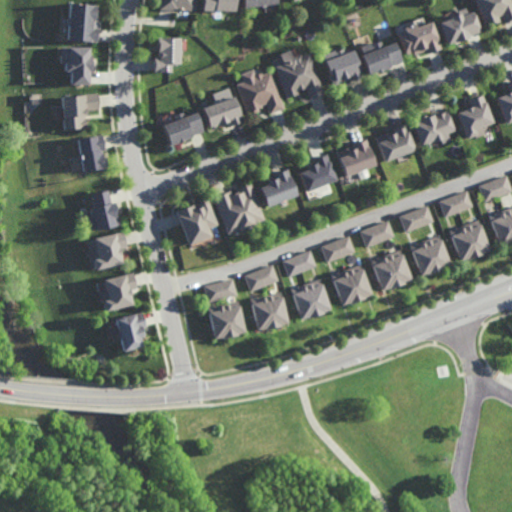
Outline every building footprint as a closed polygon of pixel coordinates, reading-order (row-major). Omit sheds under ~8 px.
[(194,0),(193,11),(175,10),(175,11),(156,9),(156,0),(194,0)] [(234,0),(234,11),(200,11),(200,0),(234,0)] [(265,7),(257,8),(256,6),(242,8),(240,0),(273,0),(274,4),(264,5),(265,7)] [(510,0),(511,4),(511,19),(511,20),(511,21),(503,24),(500,16),(497,17),(498,22),(487,26),(486,25),(483,26),(473,0),(510,0)] [(75,5),(90,6),(90,9),(92,10),(92,14),(90,14),(90,16),(92,16),(91,43),(59,41),(62,4),(66,5),(66,3),(71,4),(75,4),(75,5)] [(478,32),(466,37),(466,38),(452,43),(444,46),(436,23),(448,19),(447,18),(457,14),(458,17),(470,12),(478,32)] [(439,49),(425,55),(423,51),(411,56),(410,53),(403,56),(395,35),(401,32),(400,29),(411,24),(413,28),(428,22),(439,49)] [(177,49),(180,49),(180,57),(177,57),(177,65),(167,65),(167,74),(150,74),(150,58),(154,58),(154,53),(153,53),(153,44),(152,44),(152,38),(177,38),(177,49)] [(380,48),(391,43),(398,63),(386,67),(387,69),(379,72),(372,75),(372,74),(364,77),(356,57),(359,55),(357,48),(369,43),(369,45),(378,42),(380,48)] [(63,48),(84,48),(84,57),(84,63),(86,63),(88,66),(88,70),(86,72),(86,73),(83,73),(83,87),(64,87),(64,74),(58,74),(58,65),(55,65),(55,48),(63,48)] [(341,54),(351,51),(360,78),(346,83),(345,82),(330,87),(327,78),(325,79),(319,63),(320,62),(318,56),(321,54),(321,53),(329,50),(329,52),(331,51),(331,53),(339,50),(341,54)] [(305,101),(301,89),(292,92),(293,95),(282,100),(269,68),(287,61),(286,59),(296,55),(297,58),(305,55),(320,95),(305,101)] [(281,110),(268,114),(265,104),(260,106),(261,108),(256,110),(257,112),(246,117),(234,85),(251,79),(250,77),(260,73),(261,75),(267,73),(281,110)] [(511,122),(504,125),(494,99),(502,96),(501,95),(508,93),(505,86),(511,83),(511,122)] [(57,133),(54,99),(78,97),(78,95),(93,94),(94,110),(80,111),(80,118),(79,118),(81,131),(57,133)] [(474,138),(474,137),(465,140),(454,114),(462,111),(469,108),(466,101),(480,95),(492,124),(481,129),(483,135),(474,138)] [(238,116),(239,115),(242,122),(226,128),(225,125),(216,128),(215,126),(214,127),(214,128),(211,129),(210,128),(206,130),(199,111),(212,105),(211,103),(220,100),(221,102),(231,98),(238,116)] [(452,132),(439,137),(440,140),(431,144),(430,143),(418,147),(410,126),(417,123),(415,119),(423,116),(424,119),(431,116),(432,117),(445,112),(452,132)] [(182,119),(193,114),(200,133),(188,138),(189,140),(181,143),(181,144),(174,146),(174,145),(166,148),(158,128),(172,123),(171,118),(180,114),(182,119)] [(382,164),(374,144),(375,144),(373,138),(389,132),(389,131),(403,125),(413,152),(382,164)] [(99,161),(101,161),(102,171),(76,176),(71,142),(90,139),(90,138),(97,137),(99,153),(98,153),(99,161)] [(342,179),(335,160),(337,160),(334,153),(350,147),(350,146),(364,140),(374,167),(342,179)] [(303,194),(295,176),(305,172),(303,169),(312,165),(310,161),(324,156),(334,182),(303,194)] [(266,209),(258,190),(267,186),(266,184),(270,182),(270,181),(273,180),(271,176),(284,170),(295,197),(271,206),(271,207),(266,209)] [(483,203),(477,187),(505,176),(511,192),(483,203)] [(248,186),(250,185),(263,217),(253,221),(253,222),(238,228),(237,226),(225,232),(211,199),(228,193),(230,197),(236,194),(237,195),(240,194),(238,190),(241,189),(240,188),(247,185),(248,186)] [(443,219),(437,203),(466,192),(472,207),(443,219)] [(106,206),(112,204),(115,220),(90,226),(87,210),(89,210),(86,197),(103,193),(106,206)] [(204,203),(206,202),(210,210),(211,210),(216,222),(206,225),(208,232),(185,241),(175,213),(190,207),(192,212),(198,210),(196,206),(198,205),(198,204),(204,201),(204,203)] [(403,230),(398,216),(426,206),(431,220),(403,230)] [(511,239),(506,242),(505,240),(498,243),(488,217),(511,207),(511,239)] [(363,244),(358,230),(387,219),(393,234),(363,244)] [(470,225),(479,221),(488,246),(481,249),(481,251),(466,256),(466,255),(459,258),(448,229),(468,221),(470,225)] [(122,243),(114,245),(116,251),(115,251),(117,259),(90,266),(88,257),(85,258),(82,248),(90,246),(87,233),(110,228),(110,229),(118,227),(122,243)] [(427,271),(427,270),(418,273),(408,244),(438,233),(448,262),(441,264),(442,266),(427,271)] [(324,260),(319,245),(347,234),(353,250),(324,260)] [(387,287),(386,285),(378,288),(368,262),(370,262),(369,258),(398,247),(409,276),(402,279),(403,280),(387,287)] [(287,275),(281,260),(309,249),(315,264),(287,275)] [(347,302),(346,300),(339,303),(329,277),(330,277),(329,273),(359,262),(369,292),(361,295),(362,296),(347,302)] [(248,289),(243,274),(272,264),(277,279),(248,289)] [(132,285),(124,287),(127,301),(99,308),(97,297),(102,296),(97,275),(119,270),(120,271),(128,269),(132,285)] [(205,301),(202,284),(231,277),(235,294),(205,301)] [(328,307),(323,308),(324,309),(321,310),(321,311),(305,316),(304,314),(296,316),(287,287),(318,277),(328,307)] [(264,328),(263,327),(260,328),(260,327),(255,328),(248,297),(280,290),(283,305),(282,305),(285,320),(281,321),(281,322),(279,323),(279,325),(264,328)] [(219,336),(219,335),(211,336),(205,306),(237,300),(242,330),(236,331),(236,333),(219,336)] [(141,325),(139,325),(141,333),(135,334),(138,344),(117,349),(109,316),(114,315),(114,314),(118,313),(119,314),(130,311),(130,312),(137,310),(141,325)]
